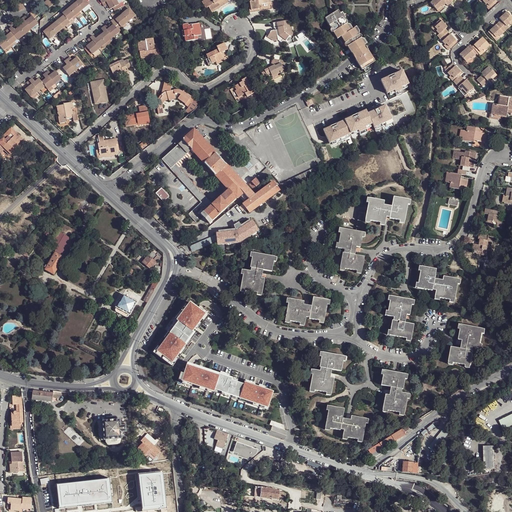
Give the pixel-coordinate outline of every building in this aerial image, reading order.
[(70,6),(71,8),(70,9),(76,16),(80,13),(82,11),(87,7),(89,5),(84,0),(77,0),(78,2),(77,3),(74,5),(73,4),(70,6)] [(101,0),(100,1),(103,7),(105,6),(106,5),(108,8),(108,7),(110,9),(112,8),(118,5),(115,0),(101,0)] [(220,6),(228,1),(227,0),(208,0),(211,4),(209,5),(212,10),(219,5),(220,6)] [(253,0),(251,0),(249,1),(250,10),(259,8),(258,4),(257,0),(253,0)] [(446,4),(448,6),(450,3),(447,0),(435,0),(432,3),(437,9),(441,6),(442,7),(446,4)] [(64,10),(66,12),(63,14),(65,16),(69,22),(73,19),(76,16),(70,9),(68,10),(67,8),(64,10)] [(122,12),(123,13),(121,14),(127,21),(131,18),(134,16),(128,9),(126,11),(125,10),(122,12)] [(328,21),(341,13),(339,10),(326,18),(328,21)] [(501,20),(498,23),(505,31),(508,28),(506,27),(510,23),(508,22),(511,18),(506,12),(499,18),(501,20)] [(343,16),(341,13),(328,21),(339,38),(342,36),(352,30),(350,27),(347,27),(346,25),(347,23),(348,23),(348,22),(348,20),(347,20),(345,20),(344,21),(342,19),(343,16)] [(116,19),(115,20),(114,18),(111,21),(114,25),(115,26),(118,24),(121,27),(125,23),(127,21),(121,14),(119,16),(118,15),(115,17),(116,19)] [(51,23),(53,25),(51,27),(57,34),(61,30),(66,26),(71,23),(69,22),(65,16),(63,17),(61,15),(59,17),(60,19),(55,23),(54,21),(51,23)] [(29,16),(27,18),(26,16),(23,18),(31,29),(35,26),(38,23),(34,18),(33,16),(31,18),(29,16)] [(19,24),(20,26),(19,27),(25,34),(28,31),(31,29),(23,18),(20,20),(21,22),(19,24)] [(273,40),(273,45),(279,44),(279,43),(276,41),(277,40),(280,42),(283,38),(284,40),(288,36),(293,35),(291,26),(289,27),(288,19),(274,22),(275,27),(276,27),(277,29),(274,30),(270,30),(266,37),(272,40),(273,40)] [(439,38),(447,31),(445,28),(447,26),(440,19),(434,26),(437,30),(436,30),(439,34),(437,36),(439,38)] [(499,34),(500,35),(505,31),(498,23),(488,32),(494,39),(499,34)] [(183,25),(184,31),(182,31),(183,37),(185,36),(186,41),(195,40),(194,37),(201,35),(200,28),(198,28),(198,24),(183,25)] [(109,27),(107,25),(104,27),(113,38),(120,32),(119,32),(115,26),(114,25),(113,26),(112,25),(109,27)] [(5,34),(6,36),(4,37),(10,44),(14,41),(17,39),(18,39),(20,37),(25,34),(19,27),(17,28),(16,27),(13,28),(12,26),(9,28),(8,28),(6,30),(7,32),(5,34)] [(50,40),(53,37),(57,34),(51,27),(49,28),(48,26),(45,28),(46,30),(44,32),(45,33),(50,40)] [(106,44),(110,40),(113,38),(104,27),(101,29),(103,32),(101,34),(102,35),(99,38),(97,36),(95,38),(93,36),(88,40),(89,42),(87,44),(88,46),(86,47),(92,54),(101,47),(106,44)] [(357,31),(356,28),(354,29),(352,30),(342,36),(353,53),(366,45),(364,41),(362,41),(360,39),(362,38),(363,36),(362,35),(361,34),(360,35),(358,36),(357,33),(357,31)] [(449,46),(456,40),(447,31),(439,38),(445,44),(446,43),(449,46)] [(0,38),(0,45),(4,50),(6,48),(10,44),(4,37),(3,38),(2,37),(0,38)] [(144,39),(136,41),(138,50),(140,58),(141,58),(141,57),(145,57),(144,56),(156,54),(155,49),(153,43),(153,37),(144,38),(144,39)] [(483,37),(472,47),(477,53),(478,54),(483,49),(484,50),(490,45),(483,37)] [(224,42),(215,46),(216,48),(218,52),(220,52),(224,50),(226,49),(224,42)] [(366,45),(353,53),(355,56),(357,59),(370,51),(368,48),(366,45)] [(477,53),(472,47),(470,45),(460,55),(466,61),(470,57),(471,58),(477,53)] [(216,48),(205,53),(207,58),(208,57),(212,55),(218,52),(216,48)] [(370,51),(357,59),(363,69),(364,69),(375,62),(376,61),(370,51)] [(218,52),(212,55),(215,61),(222,58),(220,52),(218,52)] [(71,60),(69,57),(67,59),(76,70),(78,68),(83,65),(77,58),(75,59),(74,57),(71,60)] [(278,60),(272,58),(269,65),(270,66),(267,67),(262,70),(263,71),(260,72),(264,81),(268,79),(269,81),(281,75),(280,73),(286,70),(284,67),(286,66),(283,60),(278,59),(278,60)] [(69,75),(73,72),(76,70),(67,59),(64,61),(65,64),(63,65),(64,67),(63,68),(69,75)] [(122,61),(109,68),(113,76),(122,72),(123,74),(124,76),(128,74),(127,70),(130,68),(127,61),(123,62),(122,61)] [(375,62),(364,69),(366,72),(377,65),(375,62)] [(460,75),(462,73),(453,63),(448,68),(445,66),(443,68),(451,76),(452,74),(456,79),(460,75)] [(495,73),(489,67),(480,74),(481,76),(477,80),(482,87),(491,79),(489,78),(495,73)] [(330,125),(323,129),(329,142),(332,147),(374,127),(377,133),(395,125),(401,122),(409,118),(407,113),(415,109),(407,90),(411,88),(408,82),(402,69),(395,72),(394,72),(393,72),(392,72),(392,73),(391,73),(392,75),(389,77),(388,75),(388,76),(381,79),(387,92),(389,98),(384,101),(366,109),(359,112),(358,112),(357,112),(356,112),(355,112),(355,113),(356,115),(353,116),(352,115),(337,122),(336,122),(335,122),(334,122),(333,123),(334,125),(332,126),(331,125),(330,125)] [(43,79),(44,81),(42,82),(45,86),(47,88),(48,89),(52,86),(51,84),(56,80),(57,82),(61,78),(56,71),(54,73),(53,71),(51,73),(49,71),(43,75),(45,77),(43,79)] [(26,87),(27,89),(26,90),(32,97),(36,94),(41,90),(45,86),(42,82),(39,78),(38,80),(37,79),(34,81),(33,79),(27,84),(28,86),(26,87)] [(229,90),(237,102),(246,97),(254,93),(251,88),(253,87),(250,82),(248,83),(245,78),(241,81),(242,82),(234,87),(229,90)] [(508,81),(503,83),(505,89),(511,85),(511,80),(508,81)] [(94,92),(93,92),(96,104),(107,101),(103,81),(92,83),(94,92)] [(156,107),(157,113),(162,112),(161,106),(161,105),(161,104),(162,102),(163,101),(164,100),(165,99),(167,98),(167,100),(174,97),(174,96),(177,98),(180,101),(184,103),(183,104),(187,106),(193,98),(190,95),(182,89),(181,91),(172,85),(164,83),(162,92),(160,93),(158,95),(157,96),(156,98),(156,100),(155,103),(155,105),(156,107)] [(511,98),(498,96),(496,105),(490,104),(488,117),(497,119),(498,115),(504,117),(506,109),(510,110),(509,114),(511,114),(511,98)] [(201,104),(193,98),(187,106),(189,107),(186,111),(189,113),(201,104)] [(72,103),(64,104),(64,105),(57,107),(57,108),(58,113),(58,115),(59,115),(59,117),(60,124),(67,122),(67,119),(73,118),(74,123),(78,122),(76,111),(73,112),(72,109),(73,109),(72,103)] [(206,106),(204,103),(197,108),(199,112),(206,106)] [(136,113),(123,116),(124,120),(127,120),(128,124),(137,123),(138,125),(150,122),(146,106),(138,108),(139,113),(139,114),(136,115),(136,113)] [(478,128),(463,125),(462,129),(460,129),(458,140),(469,142),(470,138),(473,138),(472,141),(482,143),(484,133),(477,131),(478,128)] [(199,128),(195,131),(202,138),(206,135),(203,132),(199,128)] [(10,129),(0,138),(0,151),(3,148),(4,148),(11,154),(17,148),(15,147),(17,145),(23,138),(17,133),(15,134),(10,129)] [(195,153),(229,190),(237,199),(243,193),(247,197),(250,200),(255,196),(253,193),(248,189),(240,180),(202,138),(195,131),(194,130),(183,140),(192,149),(195,153)] [(103,136),(98,136),(99,143),(98,144),(99,150),(100,155),(109,154),(110,156),(114,155),(118,154),(116,145),(118,144),(117,139),(104,141),(103,136)] [(148,137),(141,143),(144,147),(151,141),(148,137)] [(162,159),(170,169),(175,164),(192,149),(183,140),(162,159)] [(175,164),(179,168),(195,153),(192,149),(175,164)] [(109,154),(100,155),(99,150),(97,151),(98,159),(114,157),(114,155),(110,156),(109,154)] [(458,165),(462,166),(461,170),(466,170),(469,171),(470,168),(465,167),(466,164),(468,159),(473,160),(475,153),(465,151),(464,154),(456,152),(454,160),(459,161),(458,165)] [(324,162),(281,185),(286,192),(316,177),(316,176),(327,169),(326,166),(324,162)] [(207,209),(213,205),(179,168),(175,164),(170,169),(201,202),(207,209)] [(267,168),(258,176),(263,181),(263,182),(272,174),(267,168)] [(460,175),(464,176),(466,170),(461,170),(457,169),(457,168),(455,174),(449,173),(447,184),(450,185),(450,188),(462,190),(463,188),(465,188),(467,180),(459,179),(460,175)] [(260,183),(256,178),(251,182),(256,187),(260,183)] [(278,188),(273,182),(255,196),(250,200),(240,208),(244,213),(247,210),(250,213),(280,191),(278,188)] [(155,193),(163,201),(169,196),(161,187),(155,193)] [(511,187),(507,187),(505,195),(502,195),(501,201),(510,203),(510,201),(511,201),(511,187)] [(237,199),(229,190),(213,205),(207,209),(204,213),(203,212),(200,214),(202,216),(208,223),(210,225),(213,222),(212,221),(237,199)] [(394,197),(393,205),(384,204),(385,200),(369,198),(367,212),(366,219),(386,223),(387,217),(390,217),(390,219),(406,221),(410,199),(394,197)] [(188,214),(196,222),(198,220),(202,216),(200,214),(203,212),(204,213),(207,209),(201,202),(188,214)] [(494,209),(485,207),(484,213),(488,213),(487,220),(485,221),(492,229),(496,225),(501,226),(502,221),(500,220),(501,214),(500,214),(501,210),(494,209)] [(356,230),(364,232),(366,219),(367,212),(360,211),(356,230)] [(219,233),(216,233),(216,235),(217,241),(217,243),(239,241),(258,229),(253,220),(251,222),(236,231),(219,233)] [(218,231),(219,233),(236,231),(251,222),(250,220),(235,229),(218,231)] [(364,256),(355,254),(356,246),(361,247),(364,232),(356,230),(342,228),(338,248),(345,250),(345,253),(343,252),(341,268),(362,271),(364,256)] [(239,241),(217,243),(218,245),(240,243),(259,231),(258,229),(239,241)] [(59,244),(65,234),(60,231),(54,240),(59,244)] [(65,255),(74,239),(65,234),(59,244),(55,250),(65,255)] [(494,237),(477,234),(476,238),(478,238),(481,239),(480,244),(477,244),(472,243),(471,249),(473,250),(473,252),(486,254),(488,248),(487,248),(488,240),(493,241),(494,237)] [(217,241),(216,235),(190,247),(192,252),(217,241)] [(54,274),(64,257),(55,251),(48,265),(46,268),(45,269),(54,274)] [(274,257),(253,253),(250,268),(251,268),(251,271),(244,270),(240,290),(264,293),(266,279),(261,278),(263,270),(272,272),(274,257)] [(143,261),(151,268),(156,261),(154,259),(148,254),(143,261)] [(22,263),(20,268),(32,274),(34,269),(22,263)] [(161,264),(155,264),(154,272),(157,272),(156,277),(161,277),(162,276),(163,264),(161,264)] [(437,270),(422,268),(418,290),(434,293),(434,292),(438,293),(437,299),(456,303),(460,281),(444,278),(444,283),(439,282),(440,276),(436,275),(437,270)] [(148,302),(160,280),(155,279),(151,286),(144,299),(148,302)] [(131,314),(137,300),(123,293),(119,300),(118,300),(116,304),(116,305),(116,306),(117,307),(130,314),(131,314)] [(329,299),(314,297),(313,306),(305,305),(306,301),(290,298),(286,321),(306,324),(307,318),(311,318),(311,319),(325,322),(329,299)] [(412,301),(390,297),(387,313),(394,315),(394,318),(392,317),(389,336),(411,340),(414,326),(405,324),(406,315),(409,316),(412,301)] [(206,314),(191,302),(177,320),(178,321),(170,333),(171,333),(166,339),(160,348),(158,351),(173,363),(178,356),(179,354),(184,347),(186,345),(195,333),(193,332),(195,328),(200,322),(206,314)] [(129,315),(130,314),(117,307),(115,309),(116,311),(127,316),(129,315)] [(484,330),(463,326),(459,343),(462,343),(461,349),(452,348),(450,363),(471,367),(474,353),(473,353),(473,349),(480,350),(484,330)] [(195,333),(186,345),(188,346),(196,334),(195,333)] [(158,351),(160,348),(158,346),(154,353),(173,367),(180,358),(178,356),(173,363),(158,351)] [(331,394),(334,379),(330,378),(331,370),(341,372),(343,361),(344,356),(322,352),(321,357),(319,367),(321,368),(320,371),(313,370),(312,374),(310,389),(314,390),(326,392),(331,393),(331,394)] [(220,376),(187,365),(182,381),(183,381),(194,385),(200,387),(208,390),(214,392),(215,390),(222,392),(247,400),(254,403),(268,408),(273,393),(266,391),(266,390),(244,383),(244,384),(237,382),(237,380),(220,374),(220,376)] [(406,375),(385,371),(384,376),(383,386),(392,388),(390,395),(386,394),(384,410),(388,411),(400,413),(405,414),(408,399),(409,394),(402,393),(403,390),(404,390),(405,380),(406,375)] [(39,391),(22,390),(22,399),(32,399),(31,400),(52,402),(53,393),(39,391)] [(246,402),(247,400),(222,392),(221,394),(246,402)] [(22,396),(12,396),(13,405),(15,405),(19,405),(23,404),(22,396)] [(365,423),(366,418),(351,415),(350,419),(342,418),(344,408),(329,405),(329,406),(328,410),(325,427),(325,428),(330,428),(340,430),(340,429),(344,430),(342,437),(343,437),(347,437),(357,439),(362,440),(363,440),(365,423)] [(11,420),(12,427),(20,427),(20,422),(19,413),(17,413),(16,411),(15,412),(14,412),(13,413),(11,413),(11,420)] [(511,413),(498,421),(502,430),(511,424),(511,413)] [(120,420),(103,421),(104,440),(106,440),(121,439),(121,433),(126,432),(125,426),(120,426),(120,420)] [(284,425),(271,420),(270,425),(286,430),(284,425)] [(448,422),(427,448),(433,452),(453,426),(448,422)] [(392,435),(395,439),(406,433),(403,428),(392,435)] [(216,447),(223,449),(228,434),(218,431),(215,439),(218,441),(216,447)] [(380,443),(383,447),(395,439),(392,435),(380,443)] [(141,441),(143,443),(138,448),(148,457),(151,454),(155,458),(161,451),(152,444),(153,444),(144,437),(141,441)] [(233,452),(238,454),(237,455),(250,460),(256,454),(258,450),(236,442),(233,452)] [(374,447),(368,450),(373,458),(385,451),(383,447),(380,443),(374,447)] [(138,448),(137,450),(147,458),(148,457),(138,448)] [(492,451),(484,452),(485,469),(493,469),(492,451)] [(11,462),(22,462),(22,452),(11,453),(11,462)] [(148,457),(147,458),(146,459),(150,463),(155,458),(151,454),(148,457)] [(9,464),(10,473),(23,472),(22,462),(11,462),(12,464),(9,464)] [(404,462),(403,472),(413,473),(414,462),(404,462)] [(149,468),(152,473),(154,479),(157,483),(167,478),(160,464),(152,468),(149,468)] [(101,511),(101,510),(101,508),(100,501),(100,493),(100,492),(99,482),(88,483),(89,494),(89,495),(90,502),(90,510),(91,511),(90,511),(101,511)] [(46,487),(47,498),(89,494),(88,483),(46,487)] [(171,497),(163,484),(155,489),(155,490),(161,501),(163,502),(171,497)] [(261,488),(260,498),(279,500),(279,493),(279,492),(278,491),(269,489),(261,488)] [(160,502),(161,501),(155,490),(153,491),(154,493),(153,494),(157,501),(159,500),(160,502)] [(48,506),(90,502),(89,495),(47,499),(48,506)] [(21,499),(21,509),(30,509),(31,498),(22,497),(21,499)] [(10,504),(10,511),(20,511),(21,509),(21,499),(8,498),(7,503),(10,504)] [(48,506),(48,511),(66,511),(90,510),(90,502),(48,506)]
